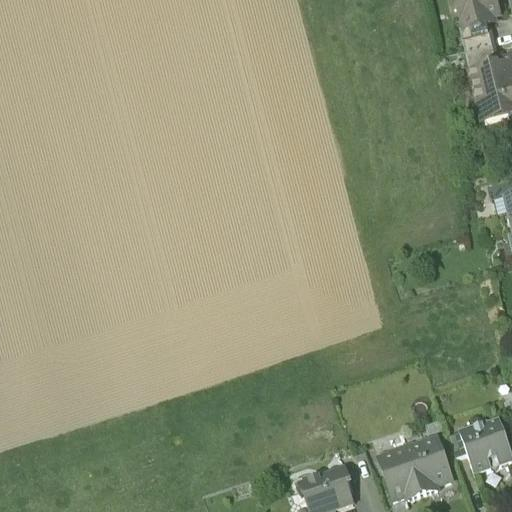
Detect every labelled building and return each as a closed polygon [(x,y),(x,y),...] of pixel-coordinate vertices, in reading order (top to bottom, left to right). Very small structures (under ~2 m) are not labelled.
[(448,0),(457,31),(502,19),(496,0),(448,0)] [(511,73),(508,74),(505,63),(466,72),(479,127),(511,119),(511,73)] [(511,194),(498,198),(511,257),(511,194)] [(511,455),(500,421),(457,436),(474,485),(511,471),(511,455)] [(439,437),(374,458),(391,511),(404,511),(457,495),(439,437)] [(337,511),(356,506),(341,462),(293,477),(303,511),(337,511)]
